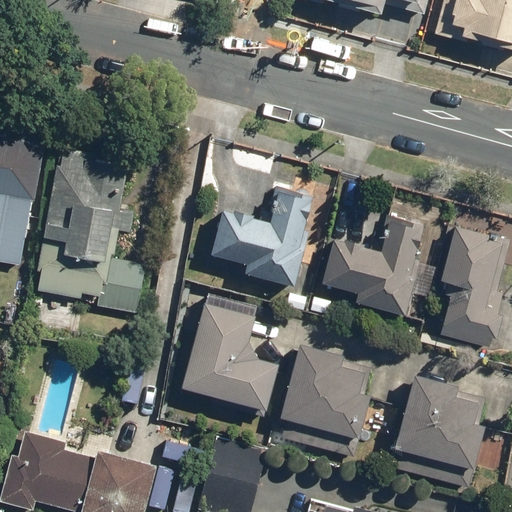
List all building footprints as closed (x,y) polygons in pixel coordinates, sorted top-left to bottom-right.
[(322,0),(326,1),(326,0),(348,0),(386,10),(389,1),(428,12),(431,0),(322,0)] [(511,0),(444,0),(436,32),(468,41),(471,32),(511,43),(511,0)] [(16,116),(0,112),(0,261),(25,266),(47,143),(12,137),(16,116)] [(136,161),(65,147),(36,290),(140,311),(150,264),(117,257),(124,227),(134,229),(138,211),(126,208),(136,161)] [(278,218),(228,208),(219,252),(253,259),(251,272),(300,282),(311,229),(319,194),(285,187),(278,218)] [(388,249),(339,237),(328,282),(365,291),(363,299),(412,311),(423,269),(417,267),(428,224),(396,216),(388,249)] [(511,238),(461,226),(448,278),(460,281),(447,331),(496,343),(498,336),(503,337),(509,314),(503,312),(508,292),(499,290),(511,238)] [(259,313),(210,300),(189,385),(272,408),(286,363),(265,357),(256,341),(259,313)] [(349,354),(305,343),(286,414),(365,435),(376,393),(367,390),(372,369),(347,362),(349,354)] [(464,384),(419,372),(401,445),(480,465),(490,424),(481,422),(488,396),(463,390),(464,384)] [(203,453),(210,429),(168,418),(162,437),(167,439),(162,455),(204,466),(207,454),(203,453)] [(105,449),(30,430),(23,457),(13,455),(2,499),(35,507),(37,498),(87,511),(86,511),(149,511),(162,463),(105,449)] [(252,511),(269,450),(221,437),(202,507),(219,511),(252,511)] [(195,511),(203,472),(184,469),(176,511),(178,511),(195,511)] [(358,511),(353,511),(320,503),(317,511),(421,511),(410,509),(408,511),(389,511),(360,504),(358,511)]
